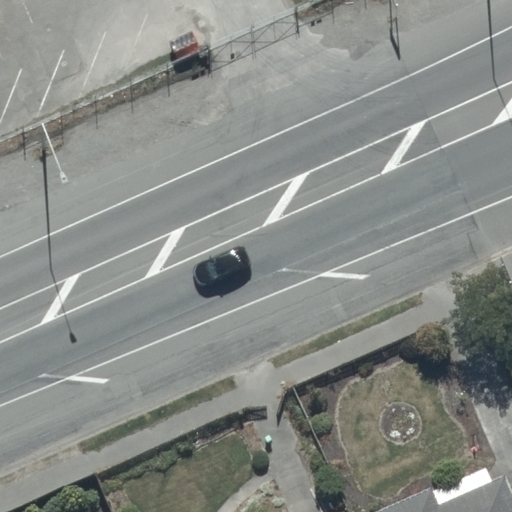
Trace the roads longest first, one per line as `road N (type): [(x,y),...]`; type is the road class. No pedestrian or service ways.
road 1 (trunk): [(0,282),(511,52)]
road 2 (trunk): [(511,177),(0,395)]
